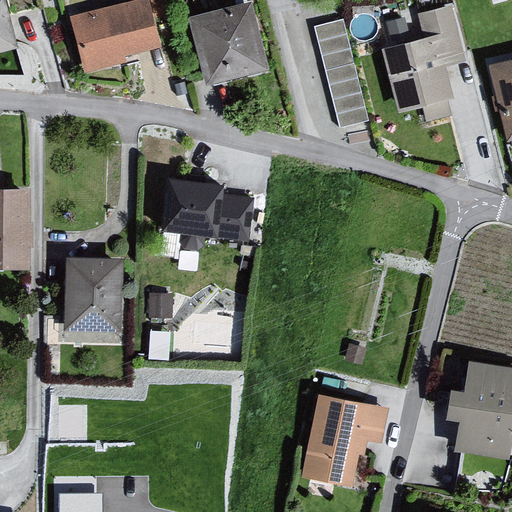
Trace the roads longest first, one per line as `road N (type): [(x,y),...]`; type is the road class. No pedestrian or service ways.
road 1 (residential): [(466,196),(229,130),(0,100)]
road 2 (residential): [(466,196),(388,511)]
